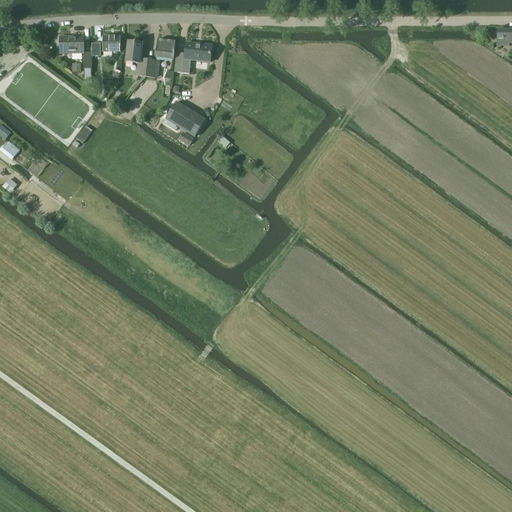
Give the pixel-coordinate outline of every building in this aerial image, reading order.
[(511,30),(498,30),(497,46),(509,47),(509,41),(511,40),(511,30)] [(120,37),(103,38),(103,53),(120,53),(120,37)] [(56,46),(56,47),(56,48),(57,49),(57,50),(58,50),(58,51),(59,51),(60,51),(60,55),(83,54),(84,70),(92,70),(92,58),(91,54),(83,54),(83,38),(60,38),(60,42),(59,42),(58,43),(57,44),(56,44),(56,45),(56,46)] [(157,41),(155,58),(173,61),(175,43),(157,41)] [(147,78),(149,61),(141,60),(143,44),(128,42),(125,63),(139,64),(137,77),(147,78)] [(212,47),(186,44),(185,55),(176,54),(174,74),(189,75),(191,62),(210,64),(212,47)] [(91,45),(91,54),(92,58),(100,57),(100,45),(91,45)] [(149,61),(147,78),(156,79),(158,62),(149,61)] [(205,121),(176,103),(165,121),(194,139),(205,121)] [(0,127),(0,136),(5,141),(10,135),(0,127)] [(83,145),(92,132),(86,127),(76,140),(83,145)] [(194,140),(183,133),(178,140),(189,147),(194,140)] [(224,139),(220,144),(225,149),(230,144),(224,139)] [(7,143),(0,150),(0,151),(12,161),(19,153),(7,143)] [(3,188),(11,195),(18,187),(9,180),(3,188)]
